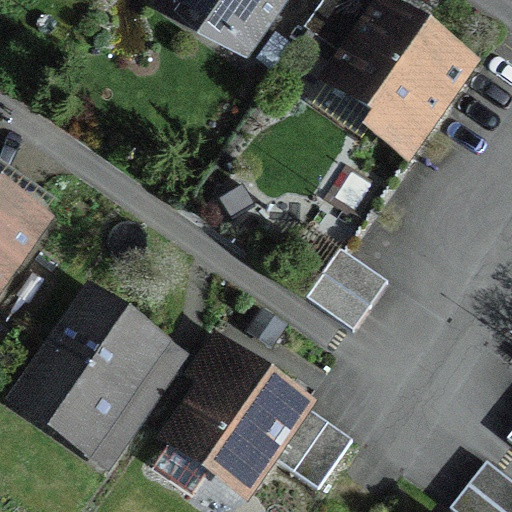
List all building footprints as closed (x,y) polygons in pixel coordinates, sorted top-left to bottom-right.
[(214,0),(198,23),(244,55),(282,0),(214,0)] [(382,5),(381,8),(346,57),(329,81),(379,116),(369,131),(405,156),(469,66),(382,5)] [(39,223),(0,196),(0,281),(40,224),(39,223)] [(371,309),(388,284),(341,251),(324,276),(371,309)] [(353,333),(371,309),(324,276),(307,300),(353,333)] [(29,387),(98,435),(161,345),(92,297),(29,387)] [(244,492),(268,457),(297,416),(282,405),(280,391),(231,357),(154,468),(192,495),(211,469),(244,492)] [(297,416),(268,457),(293,474),(327,425),(303,408),(297,416)] [(352,442),(327,425),(293,474),(318,491),(352,442)] [(511,511),(511,482),(487,463),(468,487),(500,511),(511,511)] [(450,510),(451,511),(500,511),(468,487),(450,510)]
